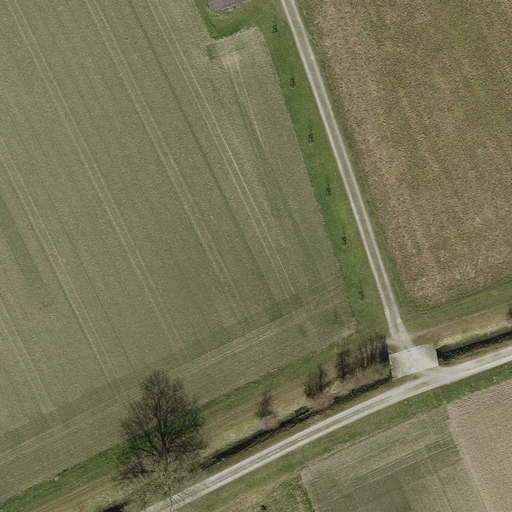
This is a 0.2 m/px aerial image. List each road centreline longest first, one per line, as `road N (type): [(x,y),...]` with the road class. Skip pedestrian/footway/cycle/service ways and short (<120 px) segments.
road 1 (track): [(136,511),(417,380),(511,346)]
road 2 (track): [(417,380),(290,0)]
